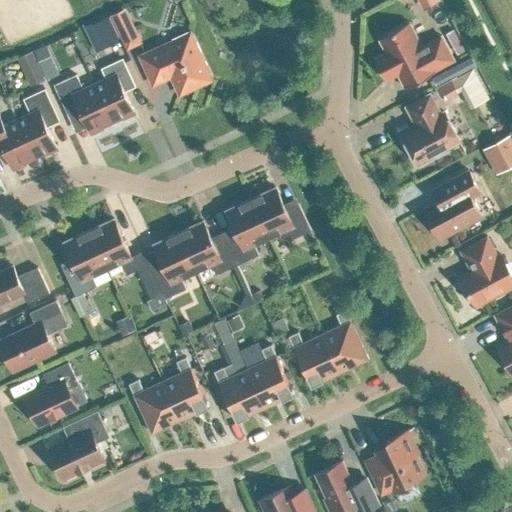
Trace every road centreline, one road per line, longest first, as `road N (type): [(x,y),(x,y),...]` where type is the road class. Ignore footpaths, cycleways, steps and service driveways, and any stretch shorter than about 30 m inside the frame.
road 1 (residential): [(451,354),(241,456),(153,468),(74,505),(51,506),(32,492),(0,422)]
road 2 (residential): [(0,208),(78,176),(103,175),(158,194),(184,190),(336,122)]
road 3 (residential): [(451,354),(336,122)]
road 4 (residential): [(336,122),(339,0)]
